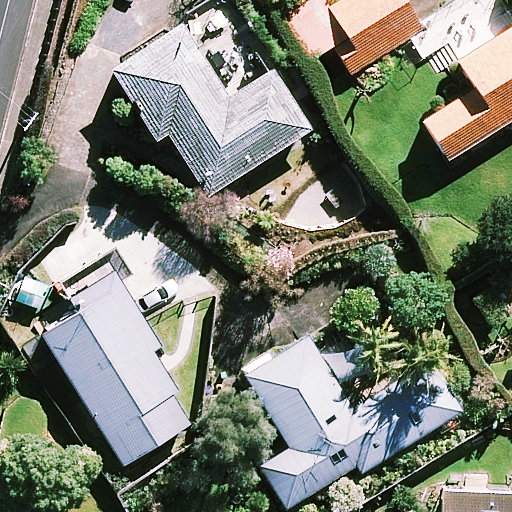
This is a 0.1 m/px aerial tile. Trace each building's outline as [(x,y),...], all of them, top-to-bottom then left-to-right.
[(428,52),(397,0),(330,0),(288,26),(306,56),(325,44),(344,75),(395,44),(407,65),(428,52)] [(511,0),(509,0),(511,4),(511,13),(444,57),(463,87),(412,119),(437,160),(511,112),(511,0)] [(301,126),(261,67),(231,88),(219,96),(167,19),(98,66),(146,136),(157,129),(201,194),(301,126)] [(59,304),(28,325),(34,333),(19,343),(35,366),(49,357),(119,462),(194,413),(108,282),(121,274),(103,246),(46,284),(59,304)] [(343,407),(295,331),(231,371),(278,446),(251,463),(279,507),(348,464),(353,473),(456,409),(424,357),(343,407)] [(503,511),(504,488),(424,485),(422,511),(503,511)]
